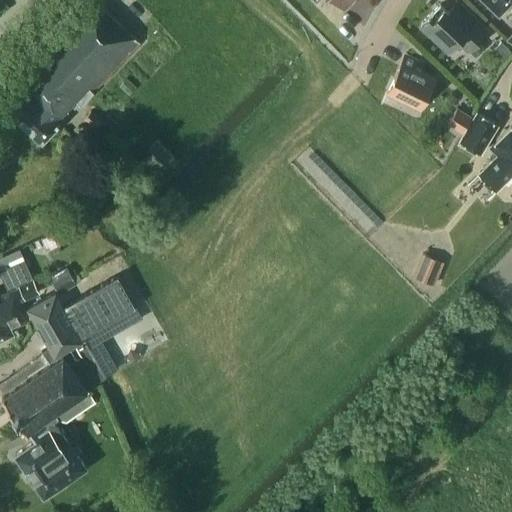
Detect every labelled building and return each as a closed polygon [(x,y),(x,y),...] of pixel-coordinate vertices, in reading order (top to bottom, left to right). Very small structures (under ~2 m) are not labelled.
[(75,99),(80,105),(140,43),(94,0),(79,0),(18,64),(22,68),(12,79),(23,90),(6,109),(40,142),(58,123),(55,120),(75,99)] [(422,24),(419,27),(428,36),(430,33),(448,49),(457,40),(468,50),(487,30),(456,0),(447,10),(440,4),(421,23),(422,24)] [(511,0),(482,0),(498,16),(511,1),(511,0)] [(511,49),(501,39),(491,49),(501,58),(511,49)] [(405,55),(386,93),(419,108),(434,77),(414,68),(417,61),(405,55)] [(447,121),(461,131),(472,114),(457,105),(447,121)] [(101,119),(90,110),(83,119),(93,127),(100,121),(115,133),(122,125),(106,112),(101,119)] [(499,124),(476,110),(458,140),(480,153),(499,124)] [(497,154),(485,166),(502,183),(511,173),(511,123),(490,146),(497,154)] [(174,157),(156,139),(149,147),(167,164),(174,157)] [(20,301),(41,291),(24,259),(0,271),(0,273),(9,291),(0,295),(0,338),(13,332),(10,326),(28,318),(20,301)] [(419,261),(413,276),(434,284),(440,269),(419,261)] [(52,281),(58,292),(76,283),(70,272),(52,281)] [(49,346),(79,335),(134,304),(118,275),(63,306),(55,291),(27,306),(49,346)] [(26,431),(28,429),(53,411),(60,406),(60,407),(62,406),(62,405),(71,399),(72,399),(74,398),(73,397),(84,390),(85,390),(87,389),(86,388),(105,376),(83,337),(81,339),(79,335),(49,346),(40,350),(47,364),(1,395),(26,431)] [(53,411),(28,429),(35,438),(15,454),(43,495),(85,465),(76,452),(81,448),(78,443),(72,447),(54,422),(58,419),(66,420),(94,400),(87,390),(54,413),(53,411)]
